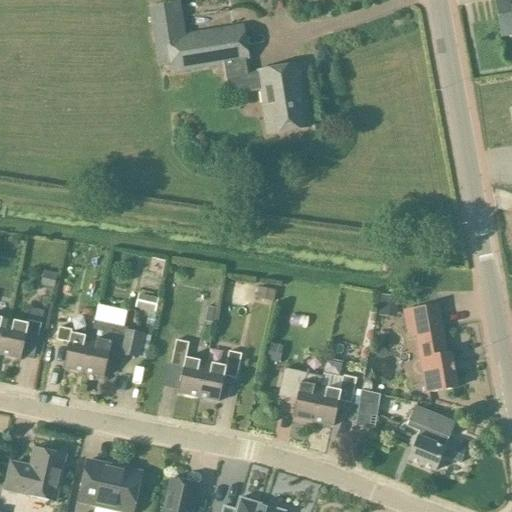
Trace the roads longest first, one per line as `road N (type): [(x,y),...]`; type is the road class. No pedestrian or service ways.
road 1 (residential): [(423,511),(291,462),(0,400)]
road 2 (tertiary): [(511,390),(437,0)]
